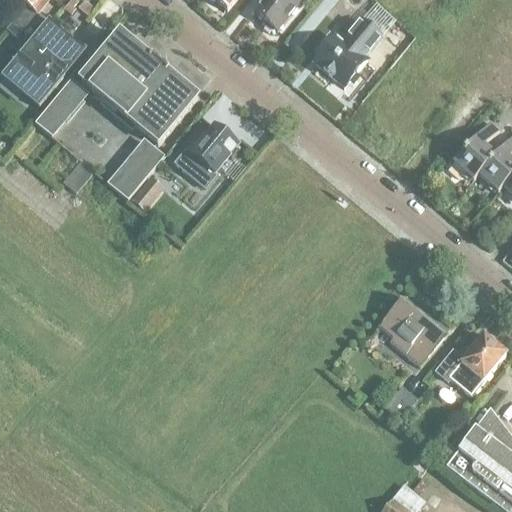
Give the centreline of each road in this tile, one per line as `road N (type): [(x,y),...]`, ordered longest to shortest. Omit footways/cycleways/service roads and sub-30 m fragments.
road 1 (residential): [(182,405),(372,181)]
road 2 (residential): [(372,181),(157,0)]
road 3 (residential): [(372,181),(479,68),(417,9),(426,0)]
road 4 (residential): [(0,272),(105,494)]
road 5 (residential): [(182,405),(0,252)]
road 6 (residential): [(482,275),(372,181)]
